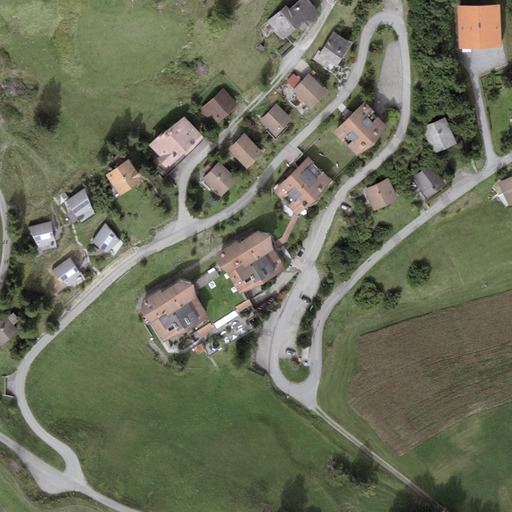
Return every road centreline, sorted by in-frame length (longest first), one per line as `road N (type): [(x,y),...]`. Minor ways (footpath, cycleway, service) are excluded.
road 1 (residential): [(511,157),(346,282),(319,324),(307,386),(291,391),(280,381),(270,363),(272,336),(333,200),(394,144),(403,120),(400,29),(387,19),(372,26),(347,93),(249,196),(130,262),(21,369),(13,392),(68,457),(69,485)]
road 2 (track): [(432,511),(291,391)]
road 3 (unknown): [(203,336),(306,262)]
